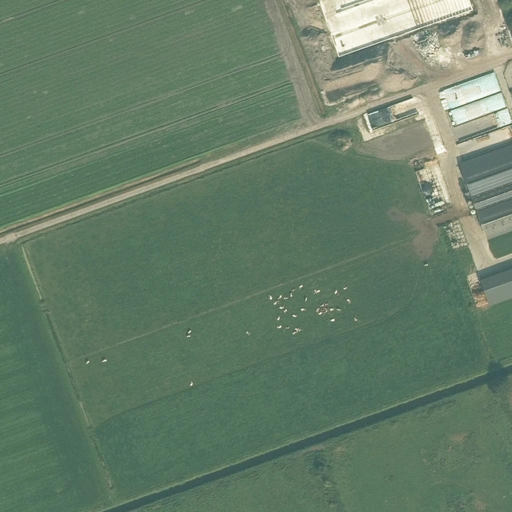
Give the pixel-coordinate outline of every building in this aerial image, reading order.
[(318,0),(338,58),(434,24),(472,10),(468,0),(318,0)] [(458,123),(506,109),(496,73),(451,86),(457,106),(454,107),(458,123)] [(511,144),(459,164),(487,240),(511,231),(511,144)] [(460,237),(450,239),(452,248),(462,246),(460,237)] [(511,269),(481,281),(490,306),(511,298),(511,269)]
